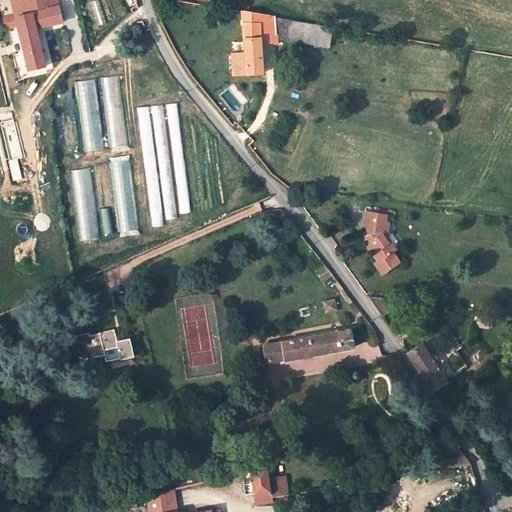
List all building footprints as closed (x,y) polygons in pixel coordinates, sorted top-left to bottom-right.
[(63,23),(57,0),(13,0),(16,12),(3,15),(7,30),(19,27),(29,71),(45,67),(37,29),(63,23)] [(261,41),(260,15),(243,12),(244,28),(234,28),(235,43),(245,43),(245,53),(247,75),(263,74),(261,41)] [(276,18),(260,15),(261,41),(277,45),(277,40),(276,18)] [(287,42),(308,44),(311,24),(285,19),(276,18),(277,40),(287,42)] [(311,24),(308,44),(329,47),(332,27),(330,27),(311,24)] [(138,27),(131,30),(137,44),(145,39),(138,27)] [(233,75),(247,75),(245,53),(231,54),(233,75)] [(110,147),(128,145),(119,76),(101,78),(110,147)] [(96,80),(78,81),(86,151),(104,149),(96,80)] [(119,232),(137,231),(131,156),(114,157),(119,232)] [(83,240),(100,238),(90,168),(73,171),(83,240)] [(383,217),(386,218),(387,211),(368,208),(365,221),(369,222),(366,235),(370,240),(367,242),(379,258),(375,260),(383,270),(399,259),(392,249),(395,247),(386,234),(389,232),(387,229),(385,230),(382,226),(383,217)] [(101,209),(103,234),(112,233),(111,209),(101,209)] [(385,230),(387,229),(389,228),(390,219),(386,218),(383,217),(382,226),(385,230)] [(377,307),(382,315),(393,310),(393,299),(369,296),(377,307)] [(325,301),(327,312),(339,310),(337,299),(325,301)] [(108,361),(135,355),(131,337),(119,340),(116,329),(79,337),(84,358),(106,353),(108,361)] [(350,330),(261,349),(265,364),(353,347),(350,330)] [(436,387),(447,380),(422,344),(409,353),(421,370),(433,389),(436,387)] [(471,465),(467,457),(441,461),(442,470),(471,465)] [(255,494),(271,492),(270,466),(253,470),(255,494)] [(153,494),(174,489),(173,483),(165,481),(159,482),(152,488),(153,494)] [(174,489),(153,494),(148,496),(150,511),(177,511),(178,511),(174,489)]
